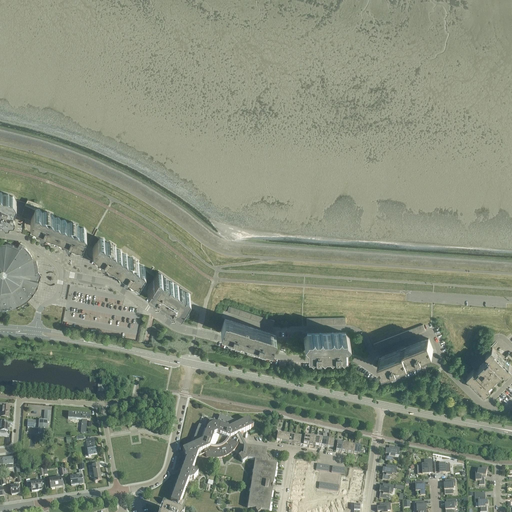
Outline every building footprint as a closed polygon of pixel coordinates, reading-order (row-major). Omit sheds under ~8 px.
[(0,216),(2,216),(6,220),(8,220),(10,217),(14,217),(15,213),(13,211),(14,210),(13,208),(16,200),(13,196),(10,196),(8,194),(3,195),(1,193),(0,192),(0,216)] [(36,209),(35,209),(38,204),(28,200),(21,216),(31,220),(34,222),(36,223),(37,224),(36,225),(40,227),(42,230),(45,230),(46,227),(50,229),(60,233),(61,234),(66,236),(65,238),(67,240),(71,240),(75,242),(75,240),(77,240),(78,240),(82,242),(87,231),(86,231),(84,228),(80,228),(77,225),(74,225),(71,222),(67,223),(65,220),(61,220),(58,217),(55,217),(52,215),(48,215),(46,212),(42,212),(39,209),(36,209)] [(93,248),(96,250),(97,251),(98,252),(97,254),(100,256),(102,259),(105,260),(106,258),(110,260),(119,266),(120,267),(124,270),(123,272),(125,275),(128,275),(131,277),(133,276),(134,276),(135,277),(139,279),(145,269),(143,266),(140,265),(138,262),(134,261),(132,258),(128,257),(126,254),(122,253),(121,250),(117,250),(115,246),(111,246),(109,242),(105,242),(103,238),(99,238),(93,248)] [(0,308),(2,309),(9,308),(15,307),(21,304),(26,300),(31,296),(35,291),(38,285),(39,281),(38,279),(37,279),(38,276),(38,275),(34,274),(38,271),(38,266),(36,261),(33,260),(32,255),(31,255),(28,251),(24,247),(20,243),(17,247),(13,245),(8,244),(4,243),(0,243),(0,308)] [(148,286),(151,289),(151,290),(154,295),(157,296),(169,304),(170,306),(177,307),(177,306),(181,309),(191,293),(159,271),(148,286)] [(261,344),(272,347),(276,335),(225,319),(221,330),(231,334),(230,337),(235,338),(236,335),(257,342),(256,345),(260,347),(261,344)] [(348,340),(349,338),(346,334),(346,333),(307,333),(307,335),(303,339),(305,340),(304,341),(307,344),(307,351),(314,351),(314,352),(317,355),(319,353),(320,355),(323,352),(323,351),(330,351),(330,352),(333,355),(335,353),(336,355),(339,352),(339,351),(346,351),(346,343),(347,342),(349,341),(348,340)] [(429,339),(396,352),(379,358),(383,370),(394,366),(395,368),(405,364),(404,361),(418,356),(420,359),(430,355),(429,352),(433,350),(429,339)] [(507,374),(511,368),(511,366),(509,364),(508,365),(495,352),(496,351),(492,347),(486,354),(490,358),(486,362),(485,361),(479,367),(480,368),(476,372),(474,369),(467,375),(485,393),(491,387),(489,385),(503,371),(507,374)] [(1,417),(9,417),(10,407),(7,407),(7,404),(0,403),(0,408),(2,409),(1,417)] [(49,423),(50,412),(46,412),(45,418),(44,418),(44,422),(39,421),(39,423),(38,423),(36,421),(35,422),(28,421),(27,428),(38,428),(38,434),(44,434),(47,434),(48,423),(49,423)] [(81,424),(81,433),(86,433),(87,424),(86,424),(86,421),(90,421),(90,415),(69,413),(68,419),(82,420),(82,424),(81,424)] [(192,471),(198,453),(203,451),(206,457),(207,458),(208,458),(210,459),(211,459),(213,459),(214,459),(216,459),(217,459),(219,459),(221,458),(222,458),(224,457),(225,457),(226,456),(228,455),(229,455),(230,454),(231,454),(232,453),(232,452),(234,451),(235,449),(236,448),(237,447),(237,446),(238,445),(238,444),(239,442),(238,442),(236,436),(253,428),(253,427),(253,426),(252,426),(249,420),(240,424),(220,416),(218,420),(214,418),(213,420),(208,418),(205,426),(208,427),(208,428),(208,429),(207,429),(207,430),(206,431),(205,430),(205,428),(199,426),(198,427),(197,428),(197,429),(197,431),(196,432),(195,432),(196,433),(195,435),(194,436),(194,437),(195,437),(194,439),(193,440),(193,441),(193,443),(191,444),(191,445),(192,445),(191,447),(182,451),(185,457),(185,458),(185,459),(186,459),(187,459),(186,460),(184,461),(185,463),(182,472),(181,473),(180,474),(181,475),(179,479),(178,480),(178,481),(178,482),(178,483),(177,484),(176,484),(176,485),(177,485),(176,487),(175,488),(175,489),(175,491),(174,492),(173,492),(173,493),(174,493),(173,495),(172,496),(172,497),(172,499),(171,500),(170,500),(171,501),(171,502),(177,505),(177,506),(178,506),(179,506),(179,505),(181,501),(188,480),(189,480),(190,480),(191,480),(192,479),(193,479),(193,480),(198,474),(193,470),(193,471),(192,471)] [(0,422),(0,433),(6,434),(6,432),(9,432),(9,426),(6,426),(7,423),(0,422)] [(87,450),(88,457),(97,456),(96,448),(94,439),(86,441),(87,450)] [(255,461),(254,466),(247,509),(256,510),(255,511),(260,511),(261,511),(267,511),(269,511),(272,491),(273,485),(277,464),(273,463),(274,460),(270,454),(266,454),(267,450),(246,447),(244,457),(243,456),(243,455),(241,455),(238,457),(243,463),(247,460),(255,461)] [(386,450),(385,455),(386,455),(385,461),(392,462),(392,458),(395,458),(395,455),(399,456),(400,449),(396,448),(389,447),(388,450),(386,450)] [(2,460),(2,466),(3,466),(3,470),(5,470),(5,466),(7,466),(7,469),(13,468),(13,466),(13,459),(2,460)] [(424,460),(424,466),(417,467),(417,475),(426,475),(426,474),(433,473),(432,460),(424,460)] [(76,474),(76,476),(70,477),(71,486),(78,485),(83,484),(81,471),(84,470),(83,463),(79,464),(81,471),(79,471),(79,474),(76,474)] [(441,473),(441,474),(450,473),(450,465),(442,465),(442,463),(434,463),(435,473),(441,473)] [(99,465),(92,466),(92,467),(90,467),(90,471),(93,471),(95,483),(102,482),(101,476),(102,476),(102,474),(100,474),(99,465)] [(397,467),(396,467),(386,466),(385,469),(383,469),(382,474),(383,474),(382,480),(388,481),(389,477),(392,477),(392,474),(396,475),(397,467)] [(476,482),(479,482),(479,486),(485,486),(485,477),(486,478),(487,472),(479,470),(478,474),(476,474),(476,482)] [(50,486),(50,489),(63,488),(61,479),(61,478),(60,478),(57,478),(57,479),(49,480),(50,484),(49,484),(49,485),(50,486)] [(453,488),(455,488),(455,480),(445,481),(445,487),(444,487),(445,496),(453,495),(453,488)] [(31,489),(32,492),(42,491),(40,482),(27,484),(27,489),(31,489)] [(413,490),(416,490),(417,497),(425,497),(424,488),(423,482),(412,482),(413,490)] [(16,495),(19,494),(18,483),(14,484),(14,487),(10,487),(11,495),(12,495),(15,495),(16,495)] [(318,489),(338,492),(338,489),(339,488),(339,486),(319,483),(318,489)] [(379,492),(380,493),(379,499),(385,500),(386,496),(389,496),(389,493),(393,494),(394,486),(383,484),(382,488),(380,488),(379,492)] [(475,503),(479,503),(479,508),(481,508),(480,511),(487,511),(487,506),(488,506),(488,501),(486,501),(485,493),(475,494),(475,503)] [(446,507),(445,511),(454,511),(454,508),(456,507),(456,500),(446,501),(446,507)] [(175,511),(174,511),(176,511),(180,509),(183,502),(181,501),(179,505),(180,505),(179,508),(175,511)] [(340,501),(334,503),(336,511),(340,511),(344,511),(340,501)] [(415,510),(417,510),(417,511),(425,511),(426,508),(425,508),(424,502),(415,502),(415,510)] [(336,511),(334,503),(328,505),(330,511),(336,511)]
